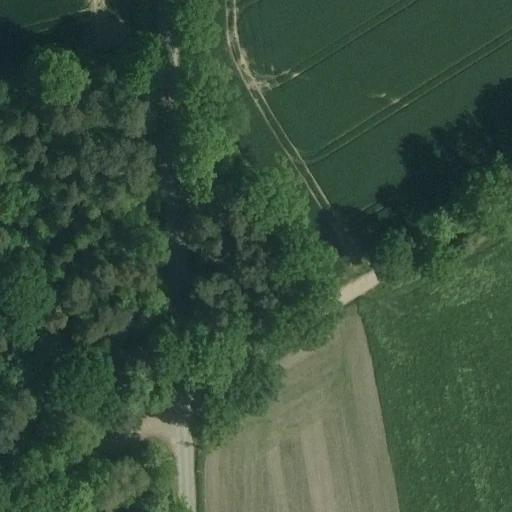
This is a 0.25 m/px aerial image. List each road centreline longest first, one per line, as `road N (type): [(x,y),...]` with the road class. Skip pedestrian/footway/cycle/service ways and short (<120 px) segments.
road 1 (unclassified): [(167,0),(186,511)]
road 2 (track): [(182,396),(511,191)]
